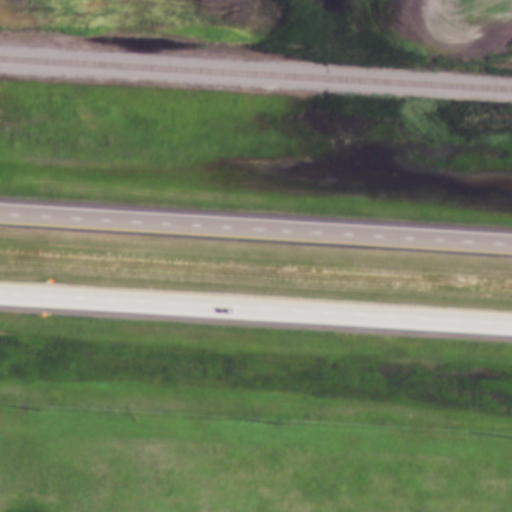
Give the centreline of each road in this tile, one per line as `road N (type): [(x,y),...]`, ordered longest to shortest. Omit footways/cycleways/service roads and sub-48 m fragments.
road 1 (trunk): [(511,242),(0,211)]
road 2 (trunk): [(0,292),(511,323)]
